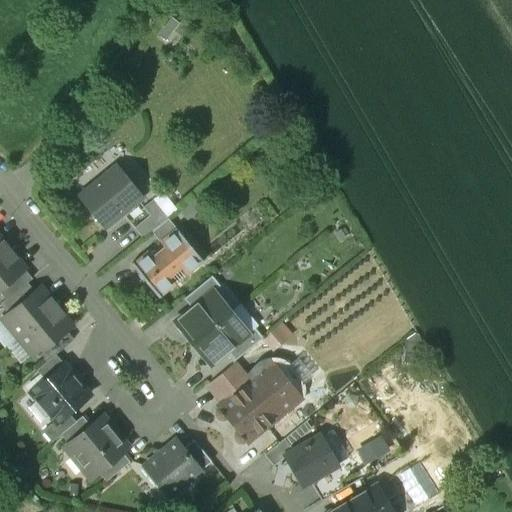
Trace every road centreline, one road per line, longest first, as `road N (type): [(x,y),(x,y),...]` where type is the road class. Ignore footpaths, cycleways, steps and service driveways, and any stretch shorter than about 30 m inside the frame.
road 1 (residential): [(119,330),(180,408),(145,434),(84,357)]
road 2 (residential): [(10,194),(119,330)]
road 3 (residential): [(10,194),(102,88)]
